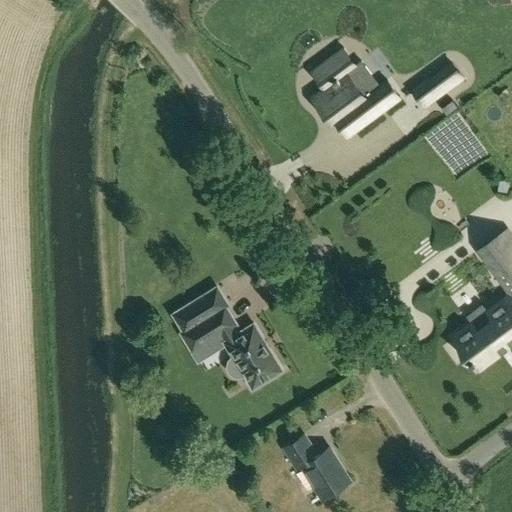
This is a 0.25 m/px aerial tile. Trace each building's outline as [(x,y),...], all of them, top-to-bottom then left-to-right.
[(323,87),(311,96),(331,122),(352,107),(364,123),(400,96),(387,79),(380,85),(365,96),(346,71),(356,64),(344,47),(311,71),(323,87)] [(424,107),(465,77),(452,60),(411,90),(424,107)] [(506,345),(510,342),(511,343),(511,342),(511,236),(506,228),(479,249),(511,293),(511,294),(507,299),(502,303),(489,312),(482,302),(466,314),(473,324),(455,337),(470,356),(468,357),(471,360),(472,359),(477,366),(499,349),(501,351),(507,346),(506,345)] [(224,341),(232,354),(227,359),(226,365),(227,371),(232,376),(238,377),(245,375),(252,387),(282,369),(270,349),(269,349),(265,342),(265,341),(254,323),(236,333),(232,326),(236,323),(226,306),(229,304),(218,285),(171,313),(183,331),(180,332),(192,350),(221,332),(226,340),(224,341)] [(317,454),(304,433),(284,446),(297,467),(302,464),(322,496),(349,479),(328,446),(317,454)]
